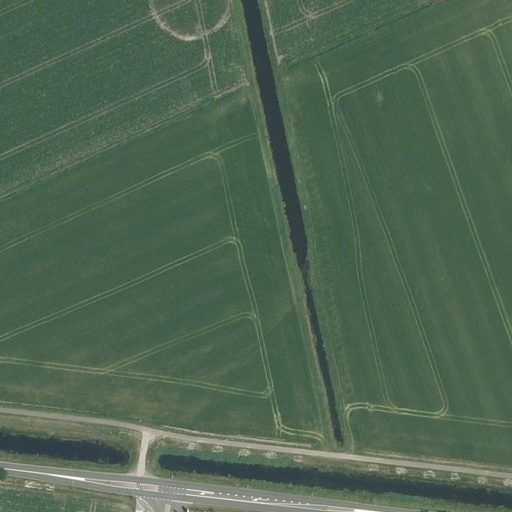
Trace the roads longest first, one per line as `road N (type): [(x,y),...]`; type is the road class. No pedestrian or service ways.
road 1 (tertiary): [(379,511),(46,474)]
road 2 (tertiary): [(46,474),(91,487),(298,511)]
